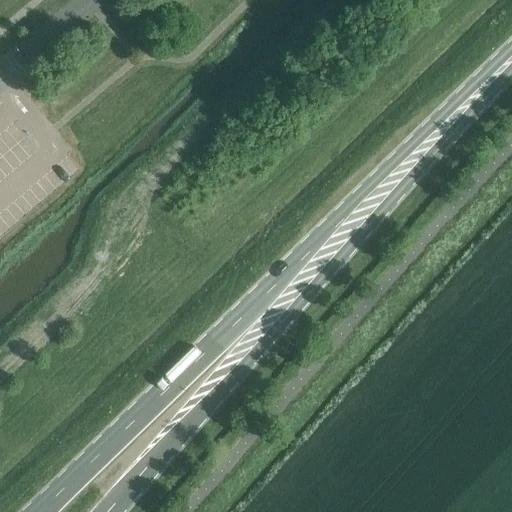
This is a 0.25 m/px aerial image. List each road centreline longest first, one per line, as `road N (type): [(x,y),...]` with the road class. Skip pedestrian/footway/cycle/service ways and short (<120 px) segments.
road 1 (primary): [(511,54),(39,511)]
road 2 (primary): [(107,511),(511,64)]
